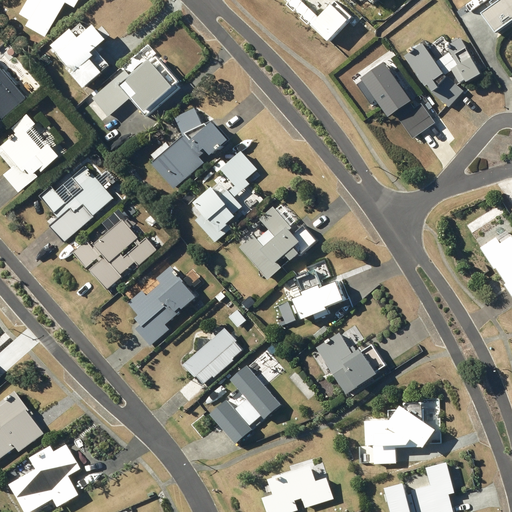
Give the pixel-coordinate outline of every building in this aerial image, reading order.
[(32,0),(24,14),(36,21),(33,26),(51,37),(71,3),(79,7),(83,0),(32,0)] [(316,18),(297,0),(283,0),(309,25),(308,26),(325,42),(349,18),(332,2),(316,18)] [(511,0),(497,0),(479,14),(493,33),(511,19),(511,0)] [(93,49),(102,41),(90,26),(75,38),(67,30),(48,47),(65,67),(63,69),(80,90),(108,66),(93,49)] [(448,44),(450,48),(447,49),(463,80),(477,72),(459,38),(448,44)] [(402,56),(422,88),(425,86),(429,93),(430,93),(447,108),(462,91),(446,76),(443,79),(421,44),(402,56)] [(123,70),(90,99),(106,117),(127,99),(130,103),(132,102),(147,119),(182,90),(155,58),(148,64),(146,61),(129,76),(123,70)] [(362,78),(387,115),(394,111),(413,137),(435,123),(421,103),(416,107),(386,62),(362,78)] [(207,156),(225,141),(209,123),(205,127),(204,123),(200,125),(198,121),(201,120),(198,114),(195,115),(193,110),(174,118),(182,137),(150,164),(172,189),(204,162),(199,156),(203,152),(207,156)] [(10,128),(14,133),(0,145),(0,157),(9,168),(1,176),(16,194),(35,177),(32,174),(37,170),(38,172),(56,157),(47,147),(52,143),(48,138),(42,142),(30,128),(34,125),(25,115),(10,128)] [(248,184),(244,180),(255,171),(239,152),(219,169),(233,186),(218,199),(209,188),(190,204),(200,215),(194,220),(214,243),(230,228),(226,223),(233,217),(231,215),(241,207),(233,198),(248,184)] [(56,218),(47,226),(62,243),(112,198),(84,166),(70,179),(79,190),(64,203),(49,186),(37,197),(56,218)] [(241,208),(239,210),(244,216),(255,206),(249,199),(247,201),(251,206),(244,212),(241,208)] [(251,236),(238,248),(266,280),(281,267),(276,261),(282,255),(288,261),(295,255),(297,257),(314,242),(301,226),(290,236),(286,231),(290,228),(271,207),(258,219),(274,237),(261,248),(251,236)] [(86,268),(87,267),(97,258),(99,261),(94,266),(89,270),(94,276),(106,290),(121,276),(119,274),(134,262),(138,266),(156,250),(156,249),(155,248),(146,237),(140,242),(137,239),(138,237),(123,219),(107,233),(102,237),(93,245),(94,246),(93,248),(87,241),(73,253),(86,268)] [(493,269),(504,285),(502,286),(511,302),(511,238),(509,240),(508,238),(498,245),(493,239),(478,249),(491,270),(493,269)] [(193,299),(179,283),(181,281),(168,266),(155,278),(159,284),(145,296),(140,291),(126,303),(137,315),(132,319),(138,325),(134,329),(149,346),(168,330),(163,324),(193,299)] [(299,293),(298,293),(299,296),(289,300),(297,321),(312,316),(313,319),(327,314),(325,308),(345,300),(337,281),(321,288),(313,270),(293,278),(299,293)] [(220,291),(214,297),(218,302),(225,296),(220,291)] [(200,300),(192,307),(197,312),(204,305),(200,300)] [(295,321),(288,301),(278,305),(286,324),(295,321)] [(232,360),(232,359),(240,351),(232,342),(233,340),(222,329),(207,343),(202,338),(196,344),(200,348),(181,366),(193,378),(195,377),(202,385),(211,376),(213,378),(232,360)] [(338,333),(315,348),(344,395),(345,394),(347,397),(374,380),(372,377),(374,375),(373,373),(383,366),(370,346),(358,354),(356,350),(355,351),(352,347),(350,348),(343,338),(341,339),(338,333)] [(279,402),(245,363),(228,378),(245,397),(233,407),(225,397),(208,412),(233,441),(250,427),(247,424),(259,413),(262,417),(279,402)] [(21,391),(0,405),(0,419),(7,429),(0,434),(0,462),(21,447),(24,452),(49,434),(36,416),(38,414),(21,391)] [(425,436),(432,425),(421,417),(420,400),(402,401),(402,404),(397,401),(386,418),(363,418),(364,442),(372,442),(373,462),(395,461),(394,444),(425,443),(425,436)] [(74,476),(86,469),(73,445),(60,452),(57,445),(35,458),(41,468),(14,484),(30,511),(37,511),(60,500),(64,508),(85,496),(74,476)] [(384,487),(390,511),(454,511),(449,494),(455,492),(447,462),(426,468),(431,486),(411,492),(412,494),(406,496),(402,482),(384,487)] [(260,495),(265,511),(283,511),(296,508),(293,498),(301,496),(304,506),(332,497),(325,475),(313,479),(308,463),(265,476),(270,492),(260,495)]
